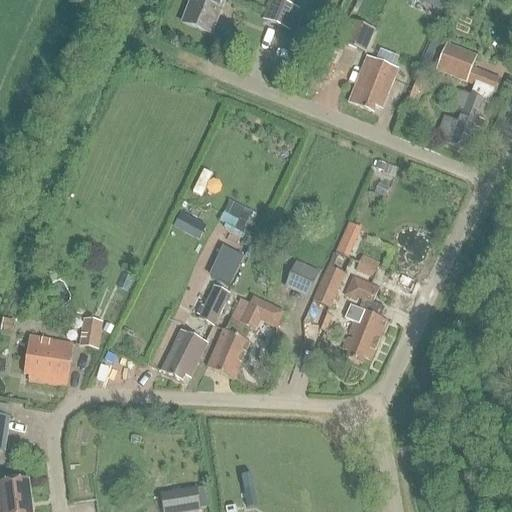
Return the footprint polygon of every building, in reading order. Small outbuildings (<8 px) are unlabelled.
[(193,0),(185,21),(213,32),(225,0),(193,0)] [(301,11),(275,0),(266,22),(292,33),(301,11)] [(445,4),(437,0),(433,9),(441,13),(445,4)] [(373,32),(355,25),(345,47),(363,55),(373,32)] [(446,45),(435,73),(466,85),(472,69),(477,57),(446,45)] [(380,60),(398,67),(403,56),(385,49),(380,60)] [(382,114),(397,73),(366,62),(349,108),(374,117),(376,112),(382,114)] [(472,69),(466,85),(473,87),(474,88),(476,83),(495,91),(493,95),(495,96),(501,80),(472,69)] [(474,88),(469,100),(482,105),(488,107),(493,95),(495,91),(476,83),(474,88)] [(444,119),(437,138),(447,142),(445,147),(464,154),(467,147),(473,150),(490,108),(488,107),(482,105),(469,100),(464,98),(454,94),(449,106),(459,110),(454,123),(444,119)] [(378,163),(375,170),(383,173),(386,166),(378,163)] [(193,221),(180,214),(173,229),(185,235),(193,221)] [(245,238),(241,247),(248,250),(252,241),(245,238)] [(229,286),(242,258),(222,249),(209,277),(229,286)] [(381,266),(363,259),(358,272),(375,280),(381,266)] [(308,300),(320,272),(297,262),(284,289),(308,300)] [(332,309),(346,276),(328,268),(313,301),(332,309)] [(354,326),(349,338),(353,340),(352,343),(347,341),(342,353),(348,355),(346,360),(363,368),(365,363),(371,365),(389,324),(381,321),(386,311),(372,306),(379,291),(352,280),(345,297),(365,305),(362,313),(360,312),(352,309),(346,323),(354,326)] [(213,333),(218,321),(228,300),(213,293),(197,326),(213,333)] [(242,302),(233,321),(226,335),(225,335),(207,371),(232,383),(250,347),(247,345),(252,335),(255,337),(261,324),(275,332),(283,316),(254,301),(252,306),(242,302)] [(101,323),(86,321),(81,348),(96,350),(101,323)] [(103,333),(110,336),(113,328),(106,325),(103,333)] [(190,380),(207,346),(181,333),(161,374),(182,384),(185,378),(190,380)] [(68,389),(74,347),(30,341),(25,377),(31,378),(30,384),(68,389)] [(3,511),(32,511),(29,485),(0,488),(3,511)] [(196,489),(161,494),(163,511),(203,511),(200,488),(196,489)]
